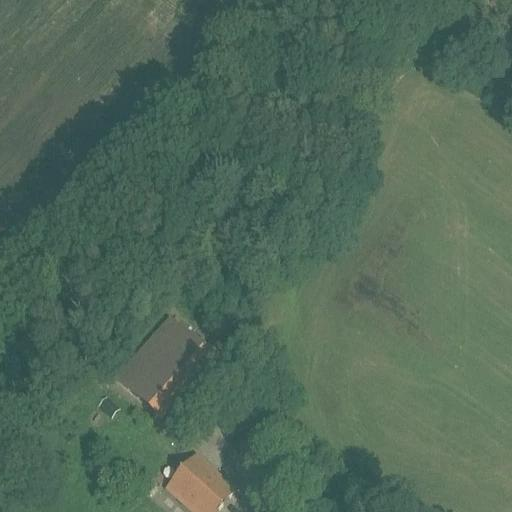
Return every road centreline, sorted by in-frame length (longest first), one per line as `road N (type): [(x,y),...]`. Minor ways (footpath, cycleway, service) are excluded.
road 1 (track): [(270,0),(227,90),(0,323)]
road 2 (track): [(511,76),(406,0)]
